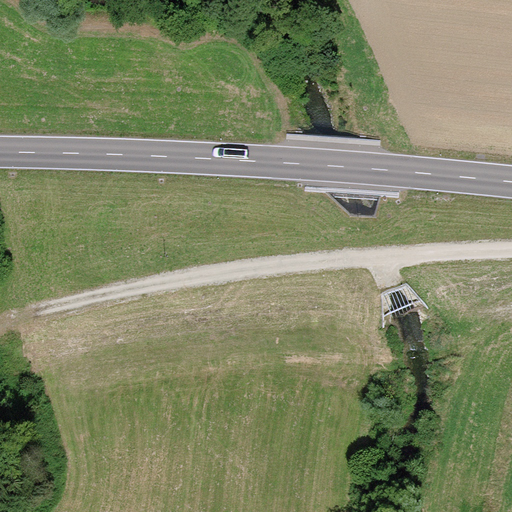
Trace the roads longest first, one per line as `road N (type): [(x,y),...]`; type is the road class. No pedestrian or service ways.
road 1 (track): [(511,252),(156,283),(4,320)]
road 2 (primary): [(511,183),(308,165),(0,153)]
